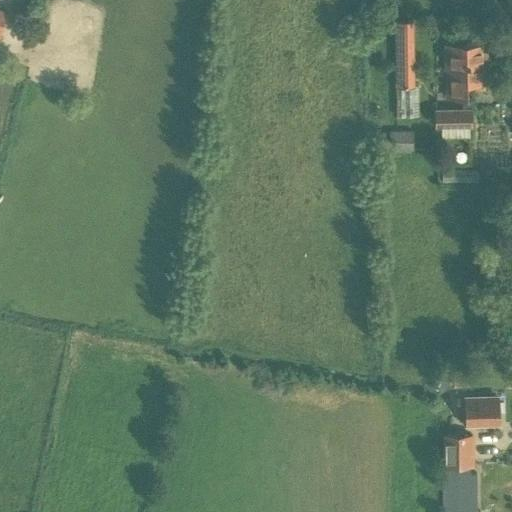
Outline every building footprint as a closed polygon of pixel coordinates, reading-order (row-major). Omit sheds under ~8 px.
[(413,20),(394,20),(396,86),(415,86),(413,20)] [(485,88),(485,80),(486,80),(485,44),(447,45),(447,71),(447,95),(466,95),(466,88),(485,88)] [(436,123),(471,123),(470,107),(436,107),(436,123)] [(389,148),(414,148),(414,129),(389,129),(389,148)] [(478,182),(478,169),(441,169),(441,182),(478,182)] [(468,370),(453,370),(453,387),(469,386),(468,370)] [(466,423),(499,422),(498,395),(465,397),(466,423)] [(444,435),(444,462),(444,511),(476,511),(476,471),(470,471),(470,463),(472,463),(471,435),(451,435),(444,435)]
